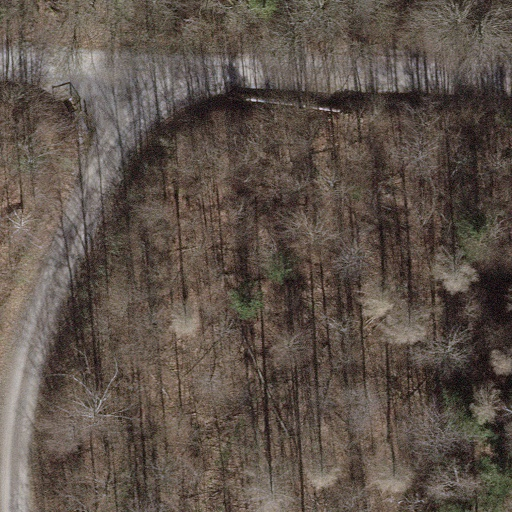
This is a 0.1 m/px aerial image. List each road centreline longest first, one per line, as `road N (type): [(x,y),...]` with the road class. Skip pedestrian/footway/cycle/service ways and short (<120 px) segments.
road 1 (track): [(0,68),(511,82)]
road 2 (track): [(17,511),(14,409),(86,172),(170,69)]
